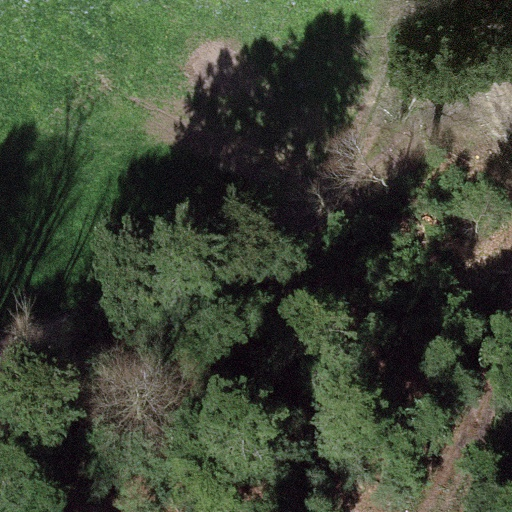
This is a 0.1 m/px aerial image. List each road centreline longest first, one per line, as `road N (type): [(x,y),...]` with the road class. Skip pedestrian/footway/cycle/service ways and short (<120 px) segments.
road 1 (track): [(402,0),(386,73),(332,195),(298,222),(0,349)]
road 2 (track): [(505,0),(445,103),(332,195)]
